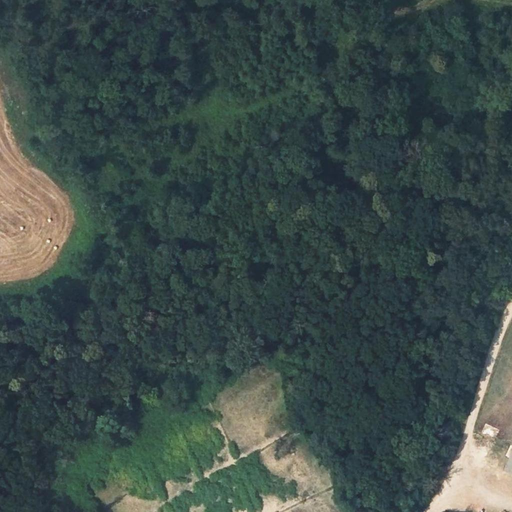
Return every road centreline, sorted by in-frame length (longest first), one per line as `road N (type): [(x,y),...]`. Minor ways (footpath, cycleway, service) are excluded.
road 1 (track): [(232,118),(296,94),(439,0)]
road 2 (track): [(426,511),(442,494),(511,305)]
